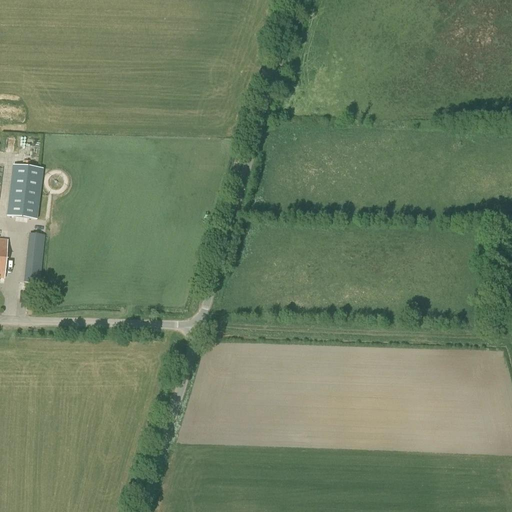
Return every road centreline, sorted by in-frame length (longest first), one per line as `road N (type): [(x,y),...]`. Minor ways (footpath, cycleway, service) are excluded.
road 1 (tertiary): [(198,326),(294,0)]
road 2 (track): [(511,337),(198,326)]
road 3 (tertiary): [(198,326),(0,319)]
road 4 (unclassified): [(144,511),(198,326)]
